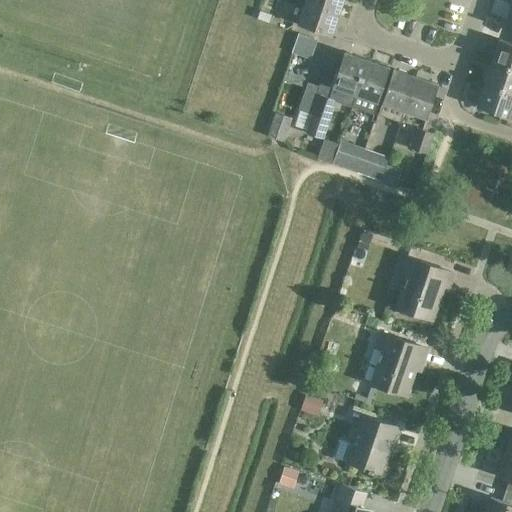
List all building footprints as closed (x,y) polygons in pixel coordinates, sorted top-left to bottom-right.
[(273,0),(267,0),(264,11),(273,14),(277,1),(273,0)] [(305,0),(304,5),(337,16),(342,0),(305,0)] [(337,16),(304,5),(297,25),(330,37),(337,16)] [(511,6),(510,6),(503,28),(511,32),(511,6)] [(255,20),(267,24),(270,16),(258,12),(255,20)] [(297,34),(294,42),(312,48),(315,40),(297,34)] [(491,63),(511,69),(511,44),(498,40),(491,63)] [(326,122),(333,102),(349,108),(365,62),(343,54),(331,88),(327,99),(319,96),(321,90),(306,85),(297,111),(326,122)] [(365,62),(349,108),(372,116),(388,70),(365,62)] [(511,69),(491,63),(483,85),(511,94),(511,69)] [(392,71),(377,117),(399,125),(403,113),(415,79),(392,71)] [(436,86),(415,79),(403,113),(425,120),(436,86)] [(511,113),(511,94),(483,85),(476,107),(510,119),(511,113)] [(273,120),(268,137),(283,141),(288,124),(273,120)] [(424,155),(431,135),(415,130),(409,150),(424,155)] [(378,139),(368,136),(361,155),(371,158),(378,139)] [(339,142),(331,165),(343,169),(348,156),(351,146),(339,142)] [(385,165),(380,181),(396,186),(401,170),(385,165)] [(361,234),(356,249),(367,252),(372,237),(361,234)] [(447,289),(452,274),(405,258),(400,272),(407,275),(395,309),(429,320),(441,287),(447,289)] [(336,309),(332,317),(350,323),(353,315),(336,309)] [(421,363),(426,349),(381,334),(376,348),(383,350),(371,384),(405,395),(417,362),(421,363)] [(308,389),(301,411),(318,417),(325,394),(308,389)] [(379,473),(389,444),(393,445),(399,428),(363,415),(352,446),(341,442),(335,458),(379,473)] [(511,454),(504,452),(496,476),(508,480),(504,490),(511,492),(511,454)] [(278,484),(293,489),(298,473),(284,467),(278,484)] [(340,501),(335,511),(369,511),(370,511),(361,508),(366,493),(341,485),(336,500),(340,501)] [(489,497),(483,511),(511,511),(511,492),(504,490),(500,501),(489,497)]
